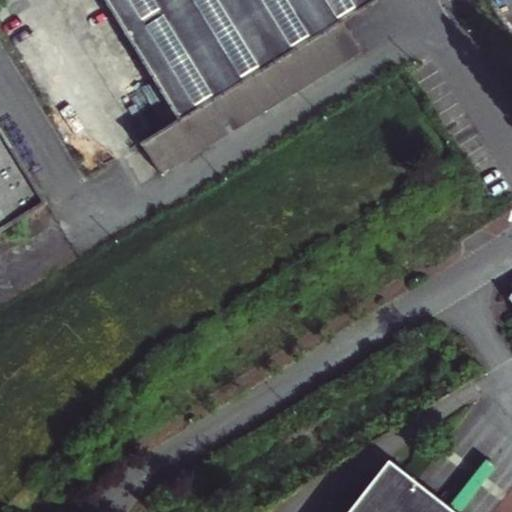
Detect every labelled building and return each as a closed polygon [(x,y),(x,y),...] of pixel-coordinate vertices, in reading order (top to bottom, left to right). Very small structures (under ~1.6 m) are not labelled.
[(105,0),(183,123),(342,25),(377,3),(374,0),(105,0)] [(183,123),(141,148),(159,177),(360,53),(342,25),(183,123)] [(0,118),(11,112),(0,94),(0,118)] [(0,235),(48,206),(0,127),(0,235)] [(446,486),(475,446),(468,440),(438,480),(446,486)] [(454,511),(395,466),(359,511),(454,511)]
